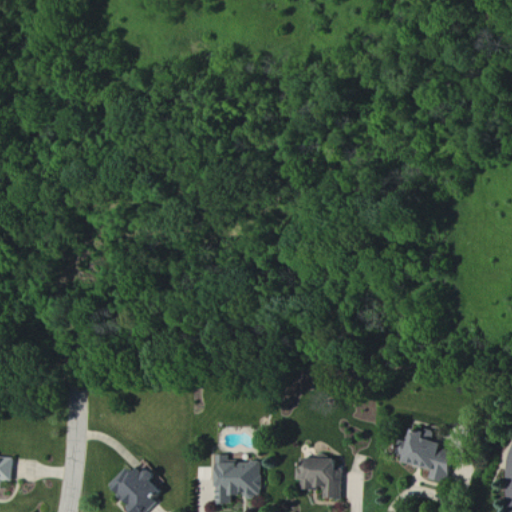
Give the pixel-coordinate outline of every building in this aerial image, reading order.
[(410,463),(436,470),(434,479),(454,484),(461,454),(448,450),(449,444),(437,441),(439,434),(419,429),(410,463)] [(15,455),(0,456),(0,491),(5,491),(4,482),(18,481),(15,455)] [(267,462),(235,464),(235,456),(222,456),(225,505),(239,504),(239,499),(269,497),(267,462)] [(346,500),(346,459),(312,459),(312,469),(307,469),(307,490),(329,491),(329,500),(346,500)] [(172,494),(155,471),(150,475),(144,467),(122,483),(138,504),(136,506),(139,511),(151,511),(150,510),(172,494)]
